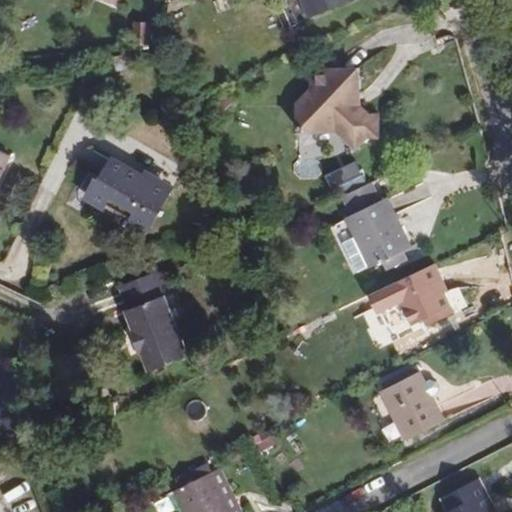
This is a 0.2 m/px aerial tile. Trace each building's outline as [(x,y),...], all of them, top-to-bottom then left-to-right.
[(296,0),(301,13),(307,17),(347,0),(296,0)] [(139,53),(149,53),(152,53),(152,42),(137,41),(137,53),(139,53)] [(149,62),(149,53),(139,53),(139,62),(149,62)] [(365,76),(320,79),(322,95),(305,113),(307,138),(344,137),(360,150),(374,136),(384,135),(383,115),(369,114),(361,108),(360,104),(367,100),(365,76)] [(0,180),(11,158),(0,153),(0,180)] [(109,164),(88,200),(145,233),(167,196),(109,164)] [(350,212),(386,195),(378,178),(342,195),(350,212)] [(352,218),(334,227),(356,274),(387,261),(391,269),(411,260),(407,251),(413,248),(390,198),(351,215),(352,218)] [(448,260),(406,279),(425,320),(438,314),(447,311),(449,317),(464,312),(456,290),(460,289),(448,260)] [(160,270),(121,284),(129,308),(127,309),(134,328),(131,329),(139,351),(142,350),(149,370),(188,357),(166,296),(169,295),(160,270)] [(447,311),(438,314),(441,321),(449,317),(447,311)] [(378,394),(404,445),(441,426),(415,375),(378,394)] [(281,487),(273,471),(261,478),(269,493),(281,487)] [(176,493),(185,511),(227,511),(210,476),(176,493)] [(491,511),(476,484),(441,503),(445,511),(491,511)]
